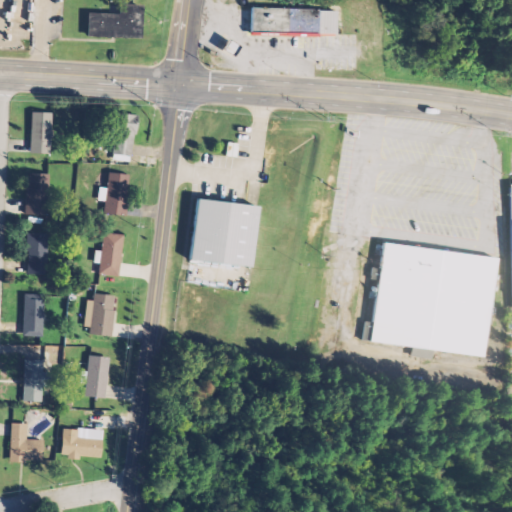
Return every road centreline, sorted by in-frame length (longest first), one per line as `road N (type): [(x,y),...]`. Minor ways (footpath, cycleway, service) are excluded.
road 1 (residential): [(180,84),(127,511)]
road 2 (tertiary): [(511,113),(180,84)]
road 3 (tertiary): [(180,84),(0,73)]
road 4 (residential): [(131,486),(0,507)]
